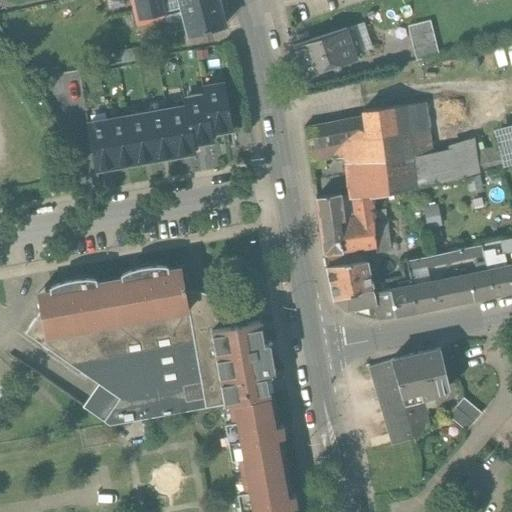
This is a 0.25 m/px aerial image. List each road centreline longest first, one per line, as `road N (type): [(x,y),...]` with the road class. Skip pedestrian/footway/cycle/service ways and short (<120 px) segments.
road 1 (residential): [(287,185),(0,234)]
road 2 (residential): [(480,316),(495,376),(494,422),(422,511)]
road 3 (residential): [(287,185),(246,0)]
road 4 (residential): [(346,511),(318,347)]
road 5 (residential): [(480,316),(318,347)]
road 6 (residential): [(318,347),(287,185)]
